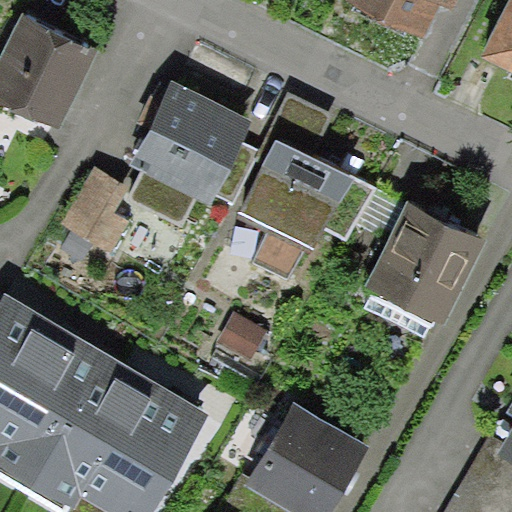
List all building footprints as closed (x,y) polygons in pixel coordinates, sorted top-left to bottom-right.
[(453,9),(456,0),(352,0),(425,35),(440,4),(453,9)] [(511,0),(484,54),(511,68),(511,0)] [(98,52),(21,13),(0,55),(0,96),(61,127),(98,52)] [(251,120),(170,79),(128,164),(140,170),(132,186),(127,195),(182,222),(196,195),(210,202),(216,191),(232,199),(258,148),(241,140),(251,120)] [(331,114),(288,91),(267,130),(277,135),(235,213),(265,230),(248,262),(290,285),(324,224),(344,235),(370,189),(309,156),(331,114)] [(132,186),(93,165),(60,225),(115,255),(133,221),(117,212),(127,195),(132,186)] [(488,238),(409,198),(366,283),(445,322),(488,238)] [(150,511),(208,415),(5,295),(0,303),(0,463),(74,507),(81,495),(109,511),(150,511)] [(330,511),(370,444),(294,400),(247,482),(299,511),(330,511)] [(511,407),(511,409),(511,410),(511,428),(504,442),(500,450),(511,456),(511,407)] [(504,442),(488,433),(443,511),(511,511),(511,456),(500,450),(504,442)]
